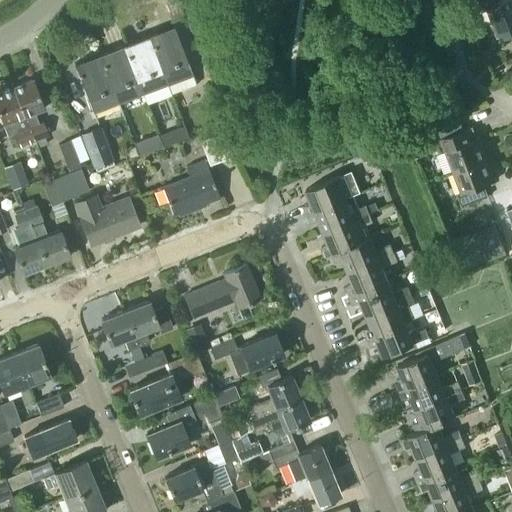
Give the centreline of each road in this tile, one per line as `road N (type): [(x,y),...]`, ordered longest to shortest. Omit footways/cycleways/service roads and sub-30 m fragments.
road 1 (residential): [(389,511),(275,236),(261,225),(245,223),(57,293)]
road 2 (residential): [(141,511),(57,293)]
road 3 (residential): [(0,40),(45,8),(82,18),(131,0)]
